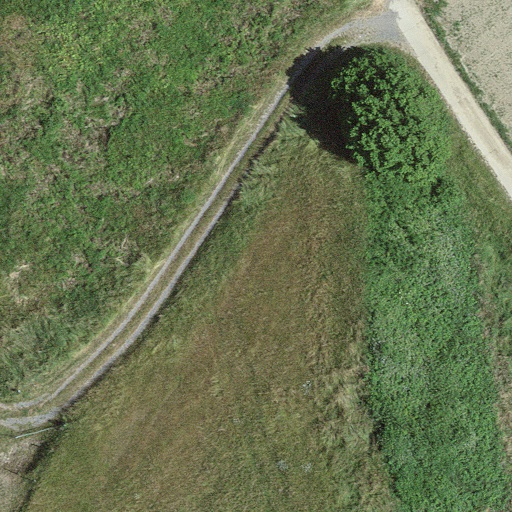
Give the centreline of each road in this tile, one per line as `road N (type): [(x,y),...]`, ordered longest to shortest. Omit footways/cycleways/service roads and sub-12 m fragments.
road 1 (track): [(103,303),(376,0)]
road 2 (track): [(511,159),(407,0)]
